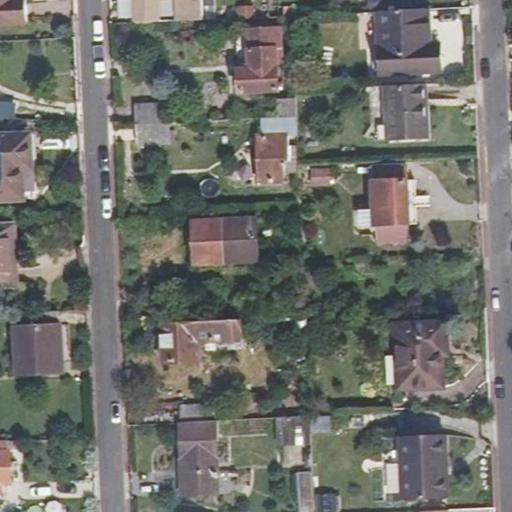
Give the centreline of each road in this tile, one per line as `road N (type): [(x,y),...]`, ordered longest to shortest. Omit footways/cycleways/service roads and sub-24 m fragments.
road 1 (residential): [(87,0),(112,511)]
road 2 (residential): [(489,0),(508,511)]
